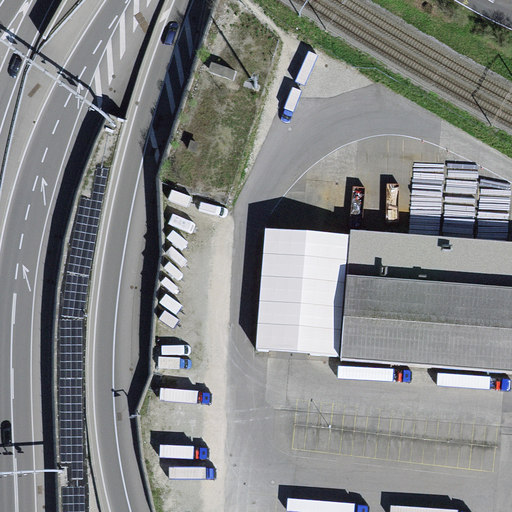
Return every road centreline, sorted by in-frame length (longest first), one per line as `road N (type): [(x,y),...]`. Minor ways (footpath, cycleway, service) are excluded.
road 1 (motorway): [(23,511),(17,351),(34,196),(83,75),(127,0)]
road 2 (motorway): [(123,511),(101,349),(110,261),(128,169),(189,0)]
